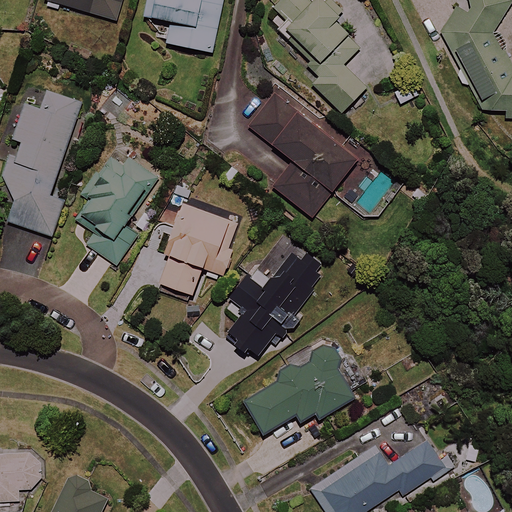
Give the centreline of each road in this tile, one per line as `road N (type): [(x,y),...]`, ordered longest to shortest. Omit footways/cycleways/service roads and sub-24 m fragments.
road 1 (residential): [(95,381),(165,423),(227,511)]
road 2 (residential): [(0,283),(59,302),(95,326),(95,381)]
